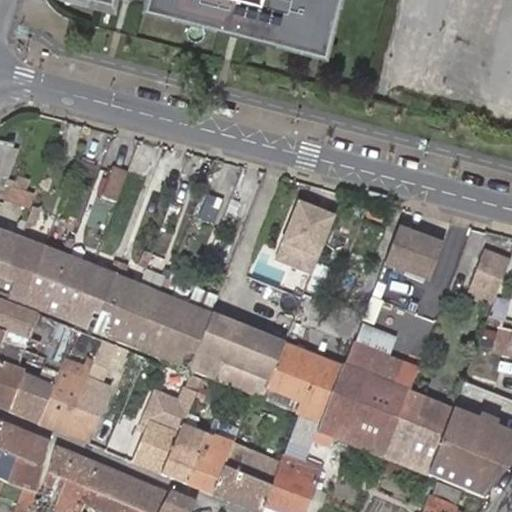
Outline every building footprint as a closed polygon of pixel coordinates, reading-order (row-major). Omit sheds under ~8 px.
[(164,9),(166,1),(162,0),(137,0),(137,1),(164,9)] [(319,43),(331,0),(162,0),(166,1),(164,9),(291,44),(293,36),(319,43)] [(317,51),(319,43),(293,36),(291,44),(317,51)] [(0,180),(9,183),(17,154),(0,148),(0,180)] [(102,199),(118,205),(128,177),(113,171),(102,199)] [(306,187),(321,191),(324,180),(309,175),(306,187)] [(7,203),(29,209),(33,195),(13,190),(10,189),(7,203)] [(311,278),(334,220),(297,206),(275,264),(311,278)] [(430,284),(443,251),(399,233),(385,266),(430,284)] [(0,268),(8,272),(19,243),(0,236),(0,268)] [(45,253),(19,243),(8,272),(0,292),(0,299),(23,309),(45,253)] [(68,263),(45,253),(23,309),(47,318),(68,263)] [(497,300),(511,262),(489,254),(474,291),(497,300)] [(92,272),(68,263),(47,318),(71,327),(92,272)] [(92,272),(71,327),(92,336),(114,280),(92,272)] [(116,345),(137,289),(114,280),(92,336),(116,345)] [(140,354),(162,299),(137,289),(116,345),(140,354)] [(140,354),(168,364),(188,309),(162,299),(140,354)] [(72,334),(0,306),(0,338),(32,351),(38,339),(59,346),(55,356),(62,359),(72,334)] [(168,364),(190,373),(211,318),(188,309),(168,364)] [(263,402),(283,351),(235,332),(236,327),(211,318),(190,373),(263,402)] [(320,434),(386,459),(410,394),(392,387),(401,363),(390,359),(397,341),(365,328),(357,347),(354,346),(345,369),(320,434)] [(511,336),(503,334),(499,352),(511,354),(511,336)] [(32,351),(0,338),(0,373),(19,382),(32,351)] [(84,446),(111,379),(100,375),(108,356),(118,360),(122,350),(102,343),(91,371),(63,438),(84,446)] [(310,430),(320,434),(345,369),(319,360),(317,364),(283,351),(263,402),(299,415),(295,424),(310,430)] [(35,426),(63,438),(91,371),(62,359),(49,393),(35,426)] [(0,412),(6,415),(19,382),(0,373),(0,412)] [(167,447),(180,415),(194,378),(189,376),(184,374),(173,402),(148,392),(136,423),(142,425),(126,463),(156,476),(167,447)] [(6,415),(35,426),(49,393),(19,382),(6,415)] [(386,459),(427,476),(453,411),(410,394),(386,459)] [(453,411),(444,434),(481,449),(490,425),(453,411)] [(183,486),(209,497),(221,466),(238,422),(223,417),(213,444),(206,441),(199,459),(195,458),(183,486)] [(156,476),(183,486),(195,458),(207,426),(185,418),(174,449),(167,447),(156,476)] [(295,424),(284,451),(302,458),(310,430),(295,424)] [(481,449),(444,434),(427,476),(485,498),(511,466),(511,433),(490,425),(481,449)] [(0,455),(37,469),(45,446),(0,429),(0,455)] [(93,465),(51,448),(42,473),(59,481),(50,504),(69,511),(70,511),(79,495),(93,465)] [(221,466),(209,497),(245,511),(257,511),(261,505),(280,459),(249,448),(239,473),(221,466)] [(280,459),(261,505),(279,511),(303,511),(321,465),(302,458),(284,451),(280,459)] [(0,484),(27,496),(37,469),(0,455),(0,484)] [(154,511),(165,495),(93,465),(79,495),(119,511),(154,511)] [(437,483),(430,499),(456,509),(463,493),(437,483)] [(188,511),(192,506),(165,495),(154,511),(188,511)] [(430,499),(424,511),(454,511),(456,509),(430,499)] [(29,511),(33,503),(25,500),(20,511),(29,511)]
